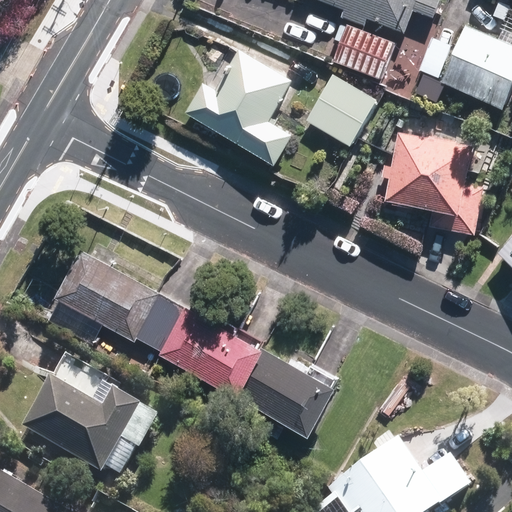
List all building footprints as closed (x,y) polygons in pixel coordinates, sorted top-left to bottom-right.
[(410,0),(316,0),(398,32),(410,0)] [(403,37),(355,20),(341,59),(389,76),(403,37)] [(511,83),(511,48),(476,31),(451,85),(501,108),(511,83)] [(450,72),(461,43),(436,34),(426,63),(450,72)] [(290,86),(241,57),(218,96),(203,88),(186,117),(273,167),(291,135),(269,122),(290,86)] [(373,110),(332,85),(313,116),(354,141),(373,110)] [(466,150),(404,137),(391,204),(433,212),(431,224),(470,232),(478,187),(460,184),(466,150)] [(189,301),(91,249),(67,292),(166,345),(189,301)] [(272,343),(195,305),(173,348),(250,387),(272,343)] [(343,384),(276,351),(255,393),(321,426),(343,384)] [(115,406),(62,377),(37,423),(111,464),(146,402),(124,390),(115,406)] [(408,442),(355,479),(378,511),(426,511),(447,497),(408,442)] [(82,511),(0,465),(0,511),(82,511)]
